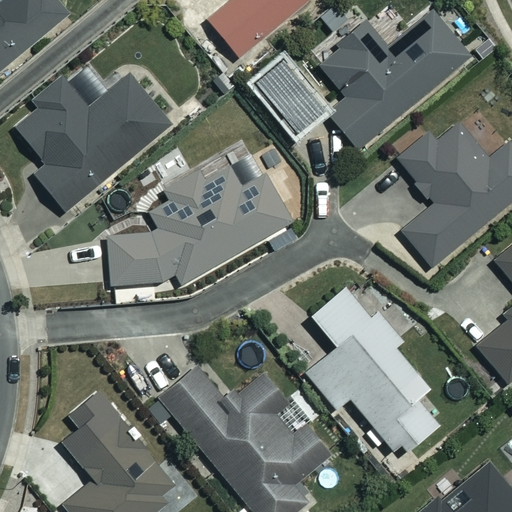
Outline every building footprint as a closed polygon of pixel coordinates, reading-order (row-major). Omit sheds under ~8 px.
[(0,0),(0,69),(66,13),(54,0),(0,0)] [(229,0),(207,18),(238,55),(303,0),(229,0)] [(469,54),(432,9),(386,47),(365,21),(317,61),(345,95),(326,111),(357,147),(469,54)] [(109,89),(81,55),(27,99),(31,104),(12,120),(45,161),(33,171),(65,210),(170,125),(128,74),(109,89)] [(289,108),(264,74),(248,87),(273,120),(289,108)] [(252,109),(237,89),(218,104),(233,124),(252,109)] [(478,163),(451,131),(437,143),(427,133),(397,159),(433,202),(401,230),(430,265),(511,195),(511,145),(507,139),(478,163)] [(243,182),(231,163),(206,177),(201,167),(163,185),(169,198),(149,209),(158,226),(152,230),(107,232),(111,283),(165,279),(176,273),(182,283),(294,219),(267,171),(243,182)] [(511,245),(495,260),(511,280),(511,303),(501,313),(506,319),(476,345),(506,381),(511,376),(511,245)] [(333,406),(349,394),(392,449),(400,442),(404,448),(436,423),(404,382),(416,373),(393,345),(400,339),(375,307),(366,314),(343,284),(308,311),(334,344),(304,369),(333,406)] [(227,397),(197,360),(156,394),(253,511),(293,511),(306,501),(291,483),(330,451),(305,420),(292,431),(277,412),(288,402),(261,369),(227,397)] [(156,511),(168,503),(161,496),(174,486),(97,391),(68,414),(77,425),(60,439),(92,478),(62,502),(70,511),(156,511)] [(511,511),(511,491),(487,457),(413,511),(511,511)]
